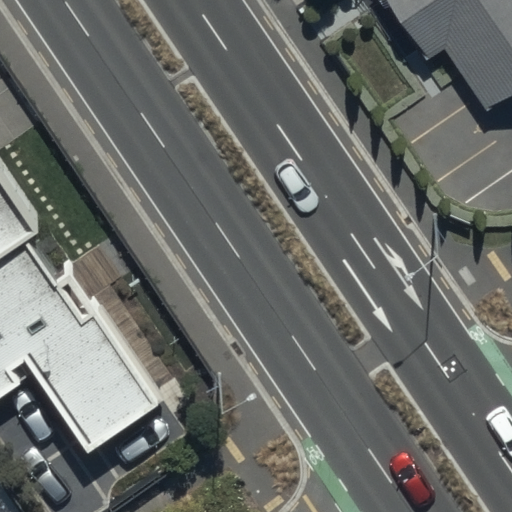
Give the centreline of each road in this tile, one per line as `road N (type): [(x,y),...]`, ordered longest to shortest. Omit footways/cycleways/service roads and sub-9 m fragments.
road 1 (primary): [(396,490),(62,0)]
road 2 (primary): [(191,0),(482,430)]
